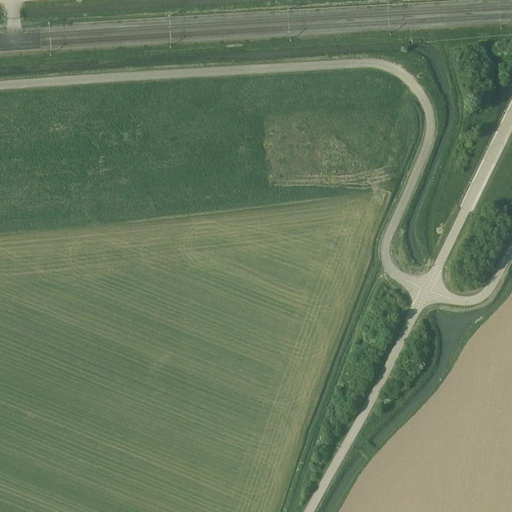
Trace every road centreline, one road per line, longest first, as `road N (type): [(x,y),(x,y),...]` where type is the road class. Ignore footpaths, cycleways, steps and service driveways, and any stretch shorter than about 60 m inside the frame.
road 1 (unclassified): [(426,290),(391,274),(386,262),(432,122),(394,69),(0,88)]
road 2 (motorway): [(0,165),(511,131)]
road 3 (motorway): [(511,105),(0,137)]
road 4 (unclassified): [(426,290),(511,112)]
